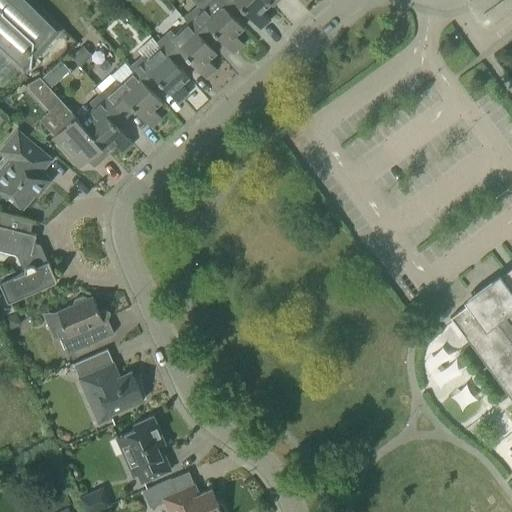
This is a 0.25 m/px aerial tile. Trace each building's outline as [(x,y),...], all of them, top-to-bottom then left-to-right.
[(31,0),(0,0),(0,53),(22,73),(61,29),(31,0)] [(203,39),(204,39),(212,31),(232,53),(243,44),(235,34),(243,27),(232,14),(231,15),(217,0),(214,0),(202,11),(198,7),(191,13),(190,12),(183,18),(187,22),(203,39)] [(217,0),(231,15),(232,14),(240,7),(260,29),(270,19),(262,10),(269,3),(266,0),(217,0)] [(203,39),(187,22),(173,35),(170,32),(157,43),(161,47),(176,64),(177,63),(185,56),(205,78),(216,68),(207,59),(216,52),(204,39),(203,39)] [(130,68),(134,72),(135,71),(149,88),(158,80),(178,103),(188,93),(180,84),(188,76),(177,63),(176,64),(161,47),(147,60),(143,56),(130,68)] [(56,119),(68,109),(51,85),(69,71),(62,61),(30,84),(56,119)] [(116,80),(102,93),(120,114),(125,118),(134,110),(150,127),(161,118),(153,108),(161,101),(149,88),(135,71),(134,72),(130,68),(126,63),(111,75),(116,80)] [(79,121),(78,122),(104,152),(106,150),(113,144),(122,153),(132,143),(117,126),(125,118),(120,114),(102,93),(90,103),(94,108),(79,121)] [(108,153),(106,150),(104,152),(78,122),(79,121),(70,110),(60,119),(66,125),(52,137),(80,168),(88,160),(93,166),(108,153)] [(52,159),(18,130),(0,150),(0,151),(11,160),(0,172),(0,193),(6,199),(9,197),(22,208),(34,195),(37,197),(51,180),(41,172),(52,159)] [(0,246),(20,252),(26,266),(25,266),(25,267),(24,268),(24,269),(24,271),(24,272),(0,282),(0,285),(4,294),(0,295),(0,312),(2,317),(14,311),(10,302),(55,282),(56,281),(56,279),(48,261),(44,263),(37,248),(34,247),(36,237),(36,236),(36,235),(35,235),(34,234),(9,228),(11,218),(13,218),(13,217),(0,213),(0,246)] [(511,281),(508,276),(508,274),(502,279),(501,277),(499,274),(475,292),(474,293),(463,301),(467,305),(450,317),(453,321),(464,337),(465,336),(464,334),(469,330),(511,388),(511,281)] [(75,298),(73,305),(57,312),(64,327),(56,330),(67,354),(114,333),(104,311),(100,313),(92,296),(85,293),(75,298)] [(119,377),(107,349),(73,364),(98,423),(111,417),(110,415),(143,400),(131,372),(119,377)] [(134,424),(134,425),(136,430),(116,438),(133,476),(137,474),(141,483),(152,478),(170,470),(164,455),(161,456),(157,446),(164,443),(153,417),(134,424)] [(152,487),(142,491),(150,508),(164,502),(168,511),(224,511),(221,505),(218,505),(211,489),(199,494),(194,484),(176,492),(170,479),(152,487)] [(85,511),(95,511),(111,505),(102,487),(79,497),(85,511)]
